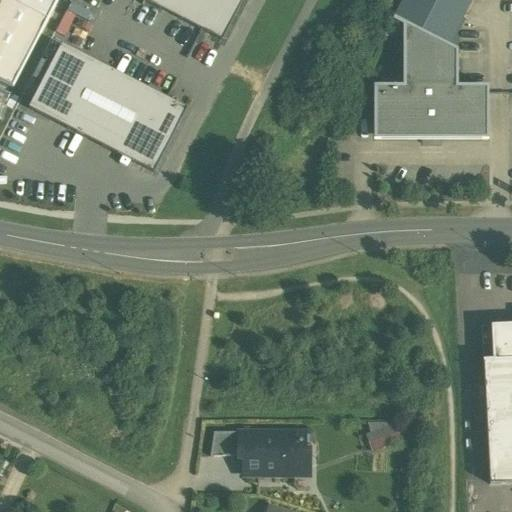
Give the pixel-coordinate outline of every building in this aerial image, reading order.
[(58,0),(0,0),(0,80),(15,88),(58,0)] [(243,0),(141,0),(221,42),(243,0)] [(406,0),(396,20),(404,25),(449,49),(473,0),(406,0)] [(449,49),(404,25),(403,89),(374,91),(375,144),(487,144),(486,91),(458,91),(458,53),(449,49)] [(187,110),(63,48),(30,113),(154,175),(187,110)] [(259,193),(253,183),(244,189),(250,198),(259,193)] [(479,363),(511,361),(511,326),(477,328),(479,363)] [(511,487),(511,361),(479,363),(487,489),(511,487)] [(366,437),(372,454),(398,445),(400,425),(366,437)] [(245,434),(214,434),(210,458),(236,458),(236,452),(245,452),(245,434)] [(294,434),(245,434),(245,452),(245,478),(294,478),(304,468),(304,444),(294,434)]
